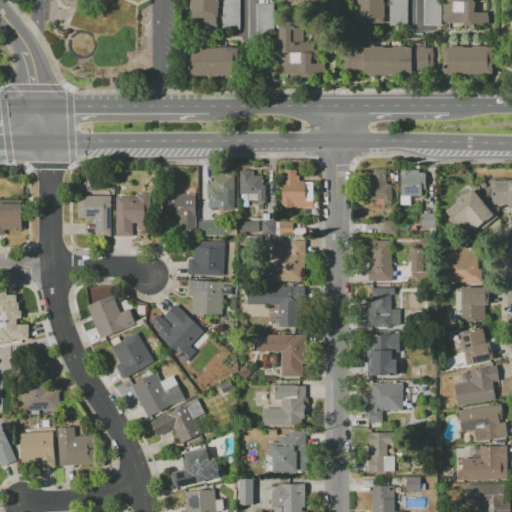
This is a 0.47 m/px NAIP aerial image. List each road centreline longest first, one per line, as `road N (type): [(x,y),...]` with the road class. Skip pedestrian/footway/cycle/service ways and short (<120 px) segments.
road 1 (primary): [(49,142),(511,144)]
road 2 (residential): [(45,107),(50,267),(90,381),(127,437),(148,511)]
road 3 (residential): [(336,511),(336,105)]
road 4 (primary): [(206,106),(45,107)]
road 5 (primary): [(336,105),(206,106)]
